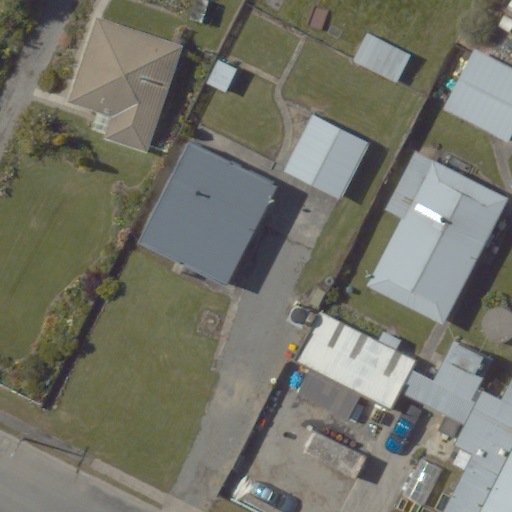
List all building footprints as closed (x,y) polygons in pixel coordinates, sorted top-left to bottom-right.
[(150,153),(185,37),(96,10),(70,99),(101,108),(92,136),(150,153)] [(367,25),(349,58),(394,82),(412,50),(367,25)] [(511,59),(476,40),(441,104),(506,139),(511,127),(511,59)] [(313,105),(282,163),(340,194),(370,136),(313,105)] [(188,126),(133,229),(227,279),(282,176),(188,126)] [(511,198),(511,193),(417,142),(347,272),(443,325),(511,198)] [(322,303),(293,352),(387,407),(418,355),(404,346),(391,368),(385,365),(403,335),(385,325),(378,336),(322,303)] [(511,511),(511,356),(498,386),(428,353),(409,393),(466,420),(455,443),(466,448),(435,511),(511,511)]
